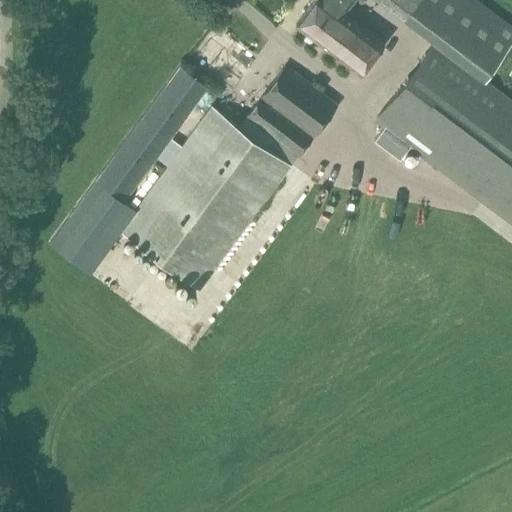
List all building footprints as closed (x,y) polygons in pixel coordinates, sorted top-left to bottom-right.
[(315,0),(310,8),(334,26),(345,12),(354,0),(315,0)] [(511,98),(486,79),(511,44),(511,26),(477,0),(381,0),(436,41),(379,117),(386,123),(374,140),(400,159),(412,142),(511,217),(511,98)] [(310,8),(297,25),(360,74),(384,42),(345,12),(334,26),(310,8)] [(286,63),(246,116),(298,157),(338,103),(286,63)] [(180,64),(95,179),(124,202),(210,86),(180,64)] [(214,107),(122,230),(199,291),(291,168),(214,107)]
